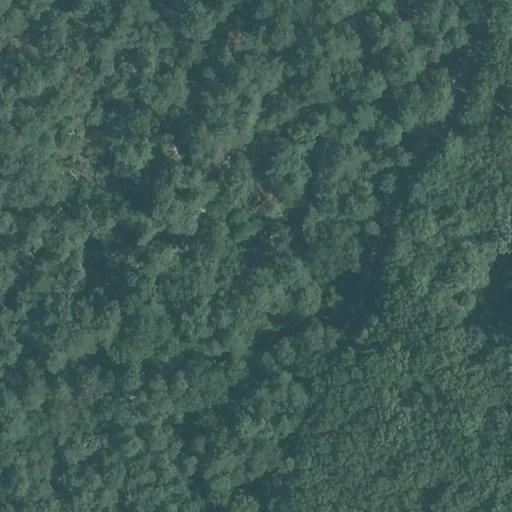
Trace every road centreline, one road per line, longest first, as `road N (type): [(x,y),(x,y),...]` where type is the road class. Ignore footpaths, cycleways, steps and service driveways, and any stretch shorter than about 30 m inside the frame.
road 1 (unknown): [(271,511),(393,208),(500,0)]
road 2 (track): [(390,352),(511,100)]
road 3 (track): [(316,511),(390,352)]
